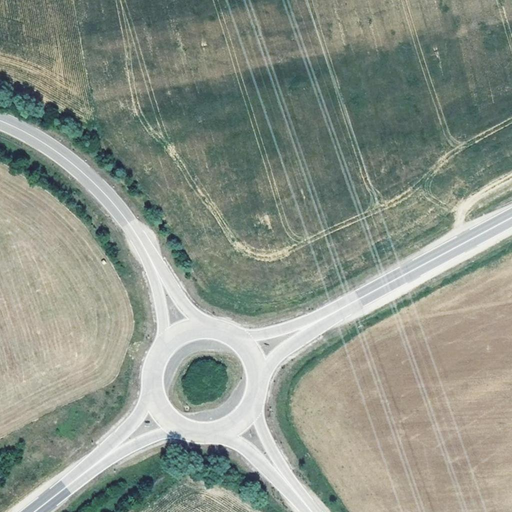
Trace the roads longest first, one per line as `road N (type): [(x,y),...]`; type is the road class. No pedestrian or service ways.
road 1 (secondary): [(511,217),(325,317)]
road 2 (tertiary): [(146,249),(83,172),(0,120)]
